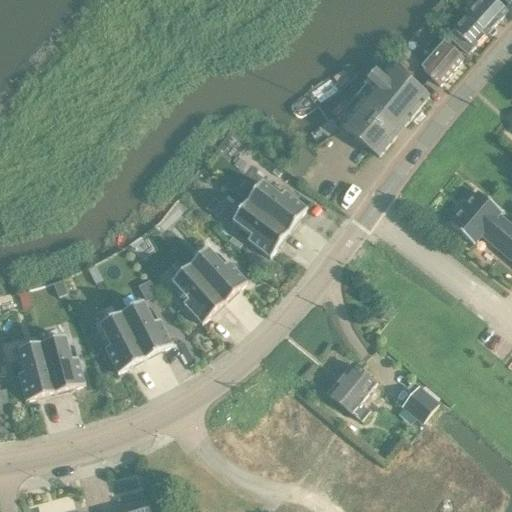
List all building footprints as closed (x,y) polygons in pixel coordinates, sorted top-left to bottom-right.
[(493,0),(485,0),(469,17),(489,36),(509,14),(493,0)] [(470,57),(489,36),(469,17),(450,39),(470,57)] [(423,71),(441,88),(464,63),(446,45),(423,71)] [(408,53),(400,61),(414,74),(422,66),(408,53)] [(375,74),(343,101),(357,112),(343,128),(380,159),(429,100),(392,69),(383,80),(375,74)] [(248,205),(289,235),(308,211),(284,193),(280,197),(263,185),(248,205)] [(479,194),(451,227),(474,247),(482,238),(511,263),(511,227),(500,217),(502,214),(479,194)] [(270,260),(289,235),(248,205),(233,225),(250,238),(246,242),(270,260)] [(190,268),(225,306),(248,285),(228,263),(223,267),(209,251),(190,268)] [(202,327),(225,306),(190,268),(172,286),(187,301),(182,305),(202,327)] [(122,317),(146,362),(173,348),(160,321),(154,324),(144,305),(122,317)] [(118,376),(146,362),(122,317),(100,328),(110,347),(104,350),(118,376)] [(43,347),(56,396),(86,388),(78,359),(72,361),(67,340),(43,347)] [(26,405),(56,396),(43,347),(18,353),(24,374),(18,376),(26,405)] [(353,367),(328,397),(362,425),(371,414),(362,407),(377,387),(353,367)] [(403,410),(423,427),(440,406),(420,390),(403,410)] [(6,392),(0,393),(0,406),(8,405),(6,392)]
